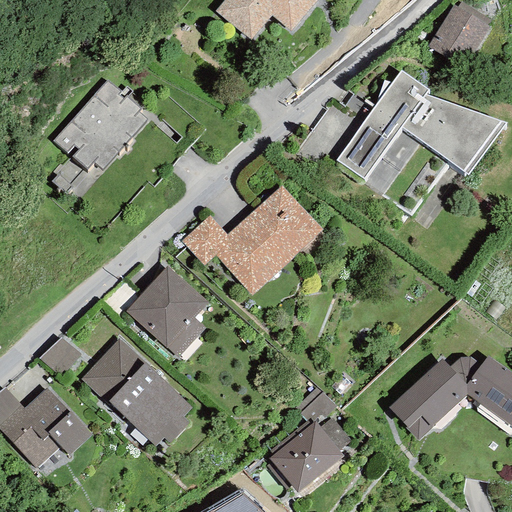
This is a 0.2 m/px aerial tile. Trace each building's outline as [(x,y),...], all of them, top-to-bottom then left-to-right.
[(270,16),(291,32),(317,0),(224,0),(215,12),(250,41),(270,16)] [(490,20),(461,2),(457,8),(453,5),(427,47),(464,69),(490,27),(487,25),(490,20)] [(468,175),(506,124),(425,95),(428,89),(400,71),(337,160),(363,179),(401,128),(468,175)] [(53,141),(87,169),(94,162),(102,169),(147,120),(139,111),(141,109),(106,82),(53,141)] [(215,256),(251,296),(322,229),(280,187),(226,234),(209,215),(181,241),(203,266),(215,256)] [(194,318),(208,303),(167,266),(125,312),(177,359),(205,328),(194,318)] [(80,355),(61,338),(38,359),(60,377),(80,355)] [(183,417),(191,409),(119,338),(79,379),(105,404),(108,402),(155,448),(163,440),(169,445),(190,424),(183,417)] [(511,374),(487,356),(480,365),(469,357),(459,358),(449,367),(442,359),(388,408),(406,428),(405,429),(417,441),(466,395),(511,428),(511,374)] [(69,456),(92,434),(47,385),(23,408),(21,405),(0,424),(0,431),(35,469),(61,447),(69,456)] [(0,424),(21,405),(5,387),(0,391),(0,424)] [(336,407),(317,388),(294,409),(305,421),(307,420),(310,424),(315,421),(317,424),(336,407)] [(297,494),(343,456),(339,451),(351,441),(332,418),(319,428),(317,424),(315,421),(310,424),(307,420),(305,421),(268,452),(272,456),(268,459),(271,462),(266,466),(286,491),(291,487),(297,494)] [(238,491),(204,511),(265,511),(241,489),(238,491)]
